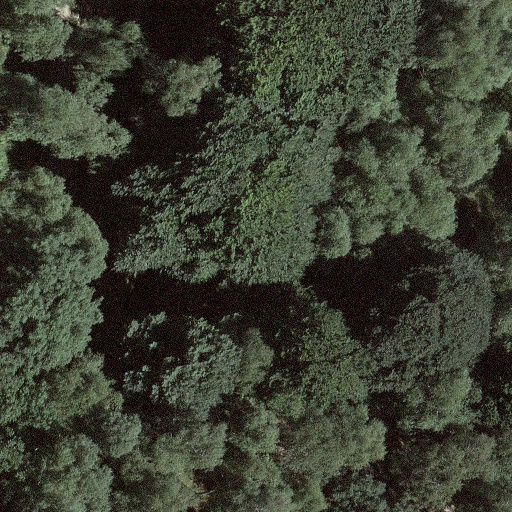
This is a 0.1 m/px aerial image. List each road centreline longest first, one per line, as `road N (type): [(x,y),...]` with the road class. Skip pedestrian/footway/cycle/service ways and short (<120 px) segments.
road 1 (track): [(55,0),(51,151),(66,211),(104,234),(203,242),(288,284)]
road 2 (track): [(288,284),(511,444)]
road 3 (track): [(376,511),(288,284)]
